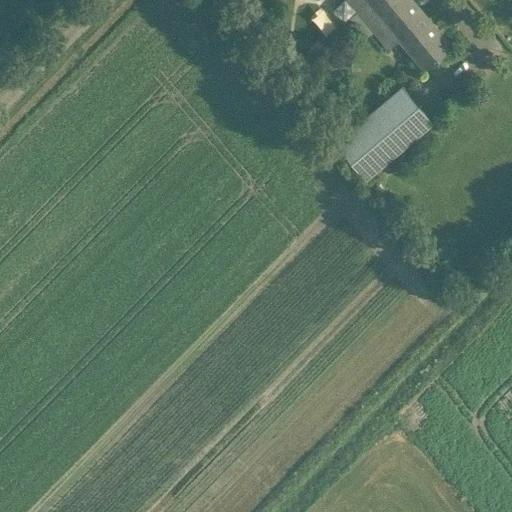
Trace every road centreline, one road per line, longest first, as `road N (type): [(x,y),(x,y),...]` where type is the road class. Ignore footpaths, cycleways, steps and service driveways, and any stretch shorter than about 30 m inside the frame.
road 1 (unclassified): [(0,108),(104,0)]
road 2 (unknown): [(449,0),(470,51),(458,84),(429,108)]
